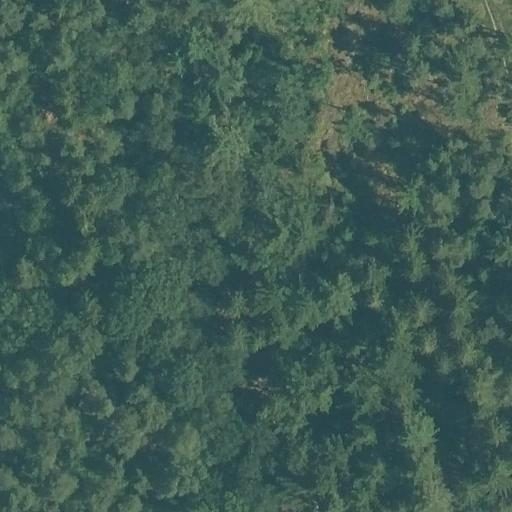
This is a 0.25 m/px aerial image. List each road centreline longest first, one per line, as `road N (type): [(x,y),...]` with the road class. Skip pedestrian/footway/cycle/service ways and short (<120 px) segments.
road 1 (track): [(242,511),(145,191),(120,0)]
road 2 (track): [(0,336),(52,262),(37,0)]
